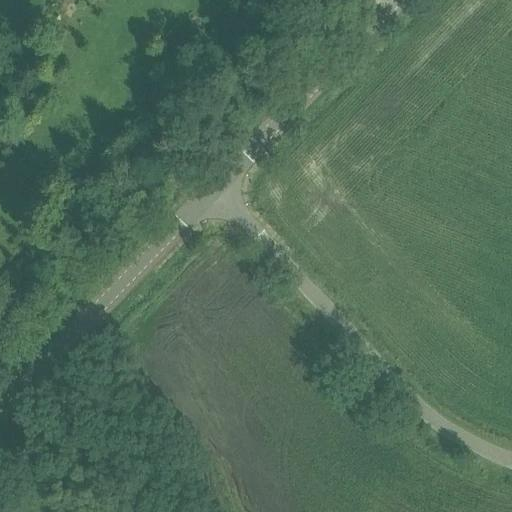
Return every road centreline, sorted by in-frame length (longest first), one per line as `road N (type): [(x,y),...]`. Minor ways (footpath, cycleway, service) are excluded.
road 1 (unclassified): [(511,462),(424,414),(221,191)]
road 2 (secondary): [(0,420),(221,191)]
road 3 (secondary): [(221,191),(403,0)]
